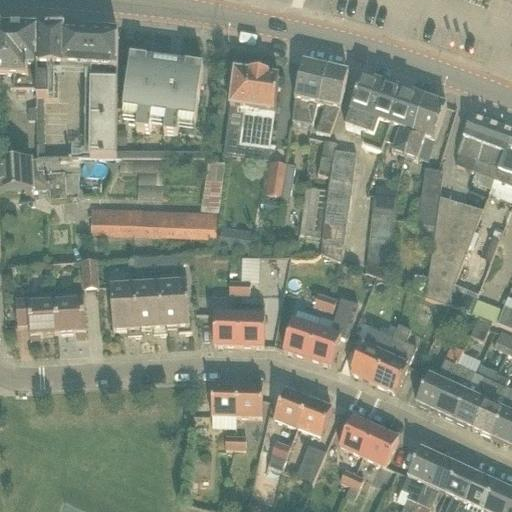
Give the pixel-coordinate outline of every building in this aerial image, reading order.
[(0,78),(15,79),(14,94),(37,94),(39,31),(0,30),(0,78)] [(117,163),(117,57),(119,37),(118,37),(118,36),(82,34),(66,32),(39,31),(37,94),(37,103),(44,103),(49,103),(55,103),(55,77),(93,78),(92,122),(91,163),(117,163)] [(196,125),(204,70),(187,68),(186,75),(147,70),(148,63),(131,60),(124,115),(139,117),(137,134),(151,136),(153,119),(167,121),(165,138),(178,140),(180,123),(196,125)] [(326,71),(304,66),(295,102),(292,124),(314,129),(315,121),(314,121),(326,71)] [(340,112),(349,77),(326,71),(314,121),(315,121),(321,122),(316,135),(329,139),(340,112)] [(269,79),(235,75),(230,111),(239,112),(238,117),(245,118),(242,133),(240,150),(270,154),(279,82),(269,80),(269,79)] [(403,94),(363,80),(346,129),(365,136),(363,148),(368,152),(383,157),(386,145),(384,144),(389,129),(391,129),(403,94)] [(405,160),(425,102),(403,94),(391,129),(389,129),(384,144),(386,145),(395,148),(392,155),(405,160)] [(447,110),(425,102),(405,160),(417,164),(418,163),(428,167),(436,145),(434,144),(447,110)] [(37,112),(37,124),(37,162),(46,162),(44,103),(37,103),(37,112)] [(490,126),(473,120),(459,158),(456,169),(476,177),(473,187),(492,193),(496,184),(511,141),(511,133),(490,126)] [(511,141),(496,184),(511,190),(511,189),(511,188),(511,141)] [(330,181),(332,169),(335,155),(337,147),(326,144),(319,179),(324,180),(322,190),(328,191),(330,181)] [(357,158),(335,155),(332,169),(354,172),(357,158)] [(0,166),(0,197),(50,195),(50,204),(79,203),(80,161),(39,163),(39,177),(38,177),(37,165),(0,166)] [(139,177),(138,200),(162,201),(163,166),(120,164),(120,176),(139,177)] [(200,216),(217,217),(218,217),(225,168),(207,166),(200,216)] [(286,169),(272,166),(266,199),(281,201),(286,169)] [(291,203),(296,170),(286,169),(281,201),(291,203)] [(330,181),(353,185),(354,172),(332,169),(330,181)] [(418,246),(434,248),(440,201),(444,176),(426,173),(422,196),(418,246)] [(351,198),(353,185),(330,181),(328,191),(328,194),(351,198)] [(375,189),(374,200),(396,203),(397,191),(375,189)] [(301,238),(323,243),(323,233),(324,220),(326,206),(328,194),(307,191),(301,238)] [(349,210),(351,198),(328,194),(326,206),(349,210)] [(373,213),(394,216),(396,203),(374,200),(373,213)] [(447,309),(475,236),(482,214),(440,201),(434,248),(427,302),(447,309)] [(347,224),(349,210),(326,206),(324,220),(347,224)] [(217,217),(200,216),(93,213),(93,239),(216,243),(217,217)] [(371,226),(393,228),(394,216),(373,213),(371,226)] [(323,233),(345,236),(347,224),(324,220),(323,233)] [(370,239),(392,241),(393,228),(371,226),(370,239)] [(230,254),(233,234),(221,232),(218,252),(230,254)] [(323,243),(322,246),(343,250),(345,236),(323,233),(323,243)] [(390,254),(392,241),(370,239),(369,251),(390,254)] [(340,266),(343,250),(322,246),(322,259),(340,266)] [(369,251),(367,264),(389,266),(390,254),(369,251)] [(192,260),(163,261),(164,270),(192,268),(192,260)] [(135,272),(164,270),(163,261),(134,263),(135,272)] [(230,262),(230,284),(242,284),(242,262),(230,262)] [(261,285),(261,262),(244,262),(243,284),(261,285)] [(387,285),(389,266),(367,264),(366,277),(387,285)] [(100,293),(98,265),(83,266),(84,294),(100,293)] [(55,277),(54,268),(44,269),(45,274),(49,278),(55,277)] [(190,329),(189,309),(187,286),(165,288),(168,332),(179,331),(179,338),(193,337),(193,329),(190,329)] [(230,299),(240,300),(241,287),(230,286),(230,299)] [(241,287),(240,300),(251,300),(251,287),(241,287)] [(168,339),(168,332),(165,288),(140,289),(142,333),(154,333),(154,339),(168,339)] [(111,291),(114,335),(129,334),(129,341),(143,340),(142,333),(140,289),(111,291)] [(472,318),(477,303),(479,297),(469,293),(461,314),(463,315),(472,318)] [(315,311),(324,314),(328,302),(318,299),(315,311)] [(59,339),(87,337),(84,300),(70,301),(70,306),(57,306),(59,339)] [(328,302),(324,314),(334,317),(338,305),(328,302)] [(16,304),(18,329),(18,330),(30,329),(31,341),(59,339),(57,306),(42,307),(42,303),(16,304)] [(472,318),(479,321),(492,326),(494,326),(498,328),(504,314),(477,303),(472,318)] [(332,370),(341,342),(347,344),(359,310),(342,305),(331,337),(318,332),(308,362),(332,370)] [(462,315),(450,310),(441,332),(453,338),(462,315)] [(511,312),(505,310),(504,314),(498,328),(509,332),(511,333),(511,312)] [(215,319),(214,350),(239,350),(240,320),(215,319)] [(239,350),(265,351),(266,321),(240,320),(239,350)] [(483,346),(492,326),(479,321),(471,341),(483,346)] [(294,325),(284,355),(308,362),(318,332),(294,325)] [(373,388),(396,398),(416,357),(405,352),(406,348),(404,347),(410,333),(399,328),(393,342),(387,359),(373,388)] [(508,358),(511,348),(511,340),(502,337),(495,353),(508,358)] [(364,348),(350,377),(373,388),(387,359),(364,348)] [(417,408),(436,416),(457,370),(458,370),(460,364),(464,355),(452,350),(438,383),(429,379),(417,408)] [(476,379),(455,425),(474,434),(499,379),(500,377),(481,369),(477,379),(476,379)] [(436,416),(455,425),(476,379),(458,370),(457,370),(436,416)] [(474,434),(492,442),(511,398),(511,394),(507,392),(511,384),(499,379),(474,434)] [(238,390),(213,390),(212,420),(237,421),(238,390)] [(263,422),(263,391),(238,390),(237,421),(263,422)] [(309,404),(285,395),(274,424),(298,433),(309,404)] [(511,398),(492,442),(511,450),(511,447),(511,398)] [(321,442),(332,413),(309,404),(298,433),(321,442)] [(376,433),(353,423),(341,451),(364,461),(376,433)] [(386,471),(399,443),(376,433),(364,461),(386,471)] [(237,454),(237,440),(227,440),(226,454),(237,454)] [(237,440),(237,454),(234,470),(244,471),(247,454),(247,441),(237,440)] [(282,475),(291,452),(281,448),(277,458),(273,457),(268,470),(282,475)] [(310,450),(309,453),(298,484),(314,490),(327,457),(310,450)] [(410,499),(403,511),(419,511),(441,462),(421,453),(409,481),(402,495),(410,499)] [(419,511),(432,511),(440,496),(447,499),(459,471),(441,462),(419,511)] [(448,511),(463,511),(478,480),(459,471),(447,499),(453,502),(448,511)] [(340,487),(351,492),(356,479),(345,474),(340,487)] [(351,492),(360,496),(365,483),(356,479),(351,492)] [(463,511),(485,511),(497,488),(478,480),(463,511)] [(506,511),(511,503),(511,494),(497,488),(485,511),(506,511)] [(360,496),(351,492),(347,502),(356,506),(360,496)]
